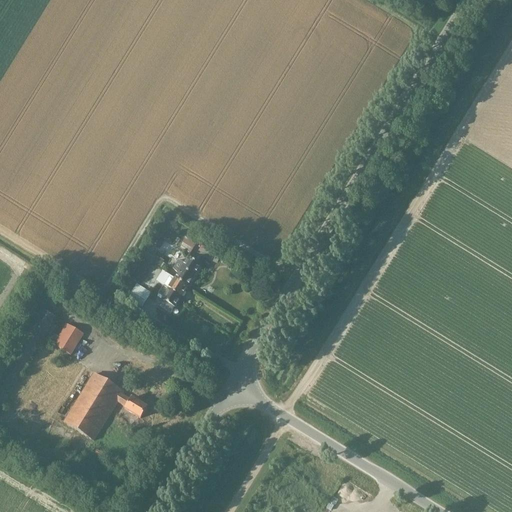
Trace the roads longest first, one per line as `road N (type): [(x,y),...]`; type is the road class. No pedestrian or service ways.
road 1 (unclassified): [(230,383),(467,0)]
road 2 (unclassified): [(438,511),(230,383)]
road 3 (unclassified): [(150,511),(230,383)]
